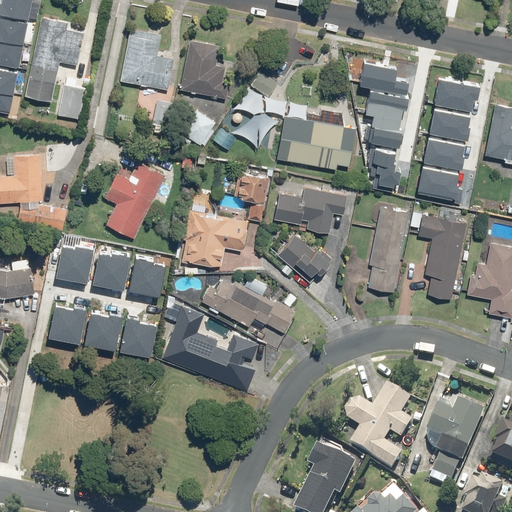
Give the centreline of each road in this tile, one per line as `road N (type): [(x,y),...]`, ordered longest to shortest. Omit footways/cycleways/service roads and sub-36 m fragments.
road 1 (residential): [(511,367),(402,336),(329,356),(290,386),(235,511)]
road 2 (residential): [(257,0),(511,51)]
road 3 (unknown): [(126,0),(95,149),(62,175),(44,164)]
